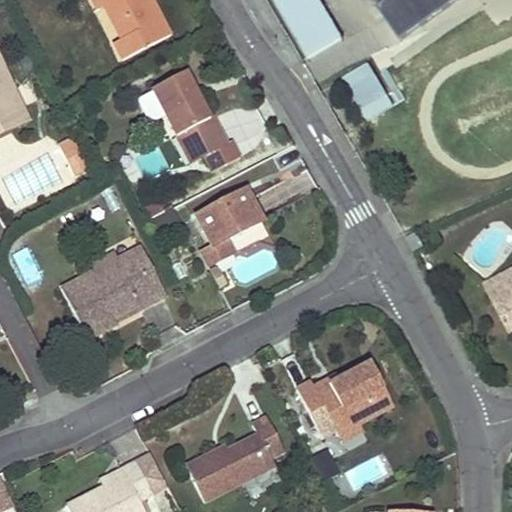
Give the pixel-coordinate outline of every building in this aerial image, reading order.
[(107,0),(90,0),(97,12),(104,8),(104,7),(109,4),(107,0)] [(143,0),(142,0),(107,0),(109,4),(104,7),(104,8),(121,40),(113,45),(122,62),(170,37),(150,0),(143,0)] [(342,40),(318,0),(275,0),(273,1),(308,60),(342,40)] [(381,0),(377,3),(399,36),(454,0),(381,0)] [(0,137),(29,123),(0,60),(0,74),(18,114),(0,121),(0,137)] [(369,63),(343,78),(366,119),(392,105),(377,77),(369,63)] [(377,77),(392,105),(403,99),(387,71),(377,77)] [(0,121),(18,114),(0,74),(0,121)] [(208,120),(196,98),(192,100),(189,93),(193,90),(184,74),(151,92),(189,166),(203,158),(227,146),(226,145),(212,117),(208,120)] [(88,170),(73,140),(59,147),(74,177),(88,170)] [(211,174),(239,159),(230,143),(226,145),(227,146),(203,158),(211,174)] [(225,243),(262,223),(245,191),(196,217),(213,249),(225,243)] [(181,227),(172,211),(146,224),(154,241),(181,227)] [(422,247),(416,234),(406,239),(413,252),(422,247)] [(232,255),(225,243),(213,249),(201,255),(208,268),(232,255)] [(153,272),(141,248),(133,252),(145,277),(153,272)] [(166,297),(153,272),(145,277),(133,252),(118,260),(94,273),(60,290),(87,341),(117,325),(116,324),(114,319),(139,306),(141,310),(166,297)] [(118,260),(114,254),(90,267),(94,273),(118,260)] [(489,297),(511,285),(511,274),(485,289),(489,297)] [(226,286),(221,276),(213,280),(219,291),(226,286)] [(511,285),(489,297),(509,334),(511,332),(511,285)] [(116,324),(141,310),(139,306),(114,319),(116,324)] [(321,439),(334,432),(355,421),(358,426),(392,408),(370,365),(338,381),(329,386),(327,382),(312,389),(310,384),(296,391),(321,439)] [(327,382),(329,386),(338,381),(336,377),(327,382)] [(204,504),(274,467),(271,461),(284,454),(266,419),(252,426),(257,437),(227,452),(215,458),(213,454),(185,468),(204,504)] [(355,421),(334,432),(341,444),(362,433),(358,426),(355,421)] [(227,452),(224,448),(213,454),(215,458),(227,452)] [(339,474),(327,451),(312,459),(324,482),(339,474)] [(144,511),(139,503),(143,501),(167,489),(149,456),(100,481),(103,488),(66,507),(68,511),(144,511)] [(0,511),(2,511),(12,508),(0,483),(0,511)] [(167,491),(149,498),(153,511),(168,511),(175,510),(167,491)] [(148,511),(143,501),(139,503),(144,511),(148,511)]
